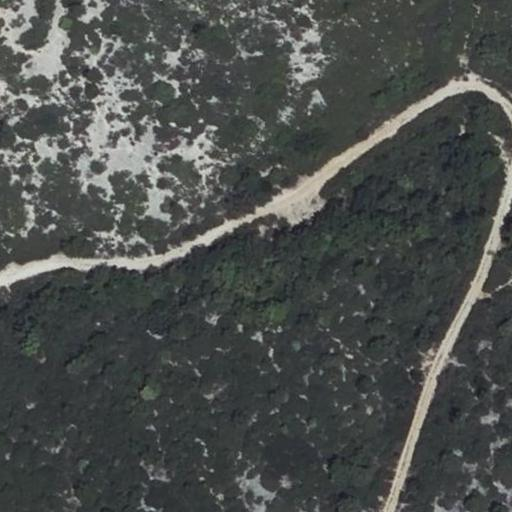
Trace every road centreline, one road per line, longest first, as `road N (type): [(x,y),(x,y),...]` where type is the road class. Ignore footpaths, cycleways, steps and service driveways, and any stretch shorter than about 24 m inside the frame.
road 1 (track): [(511,105),(494,93),(457,91),(170,257),(57,265),(0,282)]
road 2 (track): [(392,511),(511,193)]
